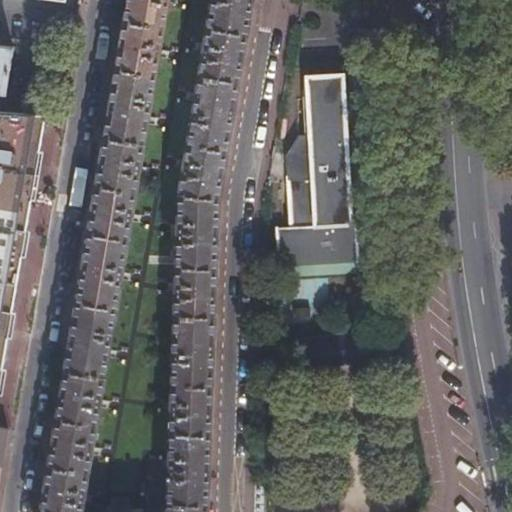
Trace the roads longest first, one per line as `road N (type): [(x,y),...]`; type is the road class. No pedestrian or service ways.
road 1 (residential): [(11,511),(91,0)]
road 2 (residential): [(273,0),(240,181),(225,511)]
road 3 (primary): [(511,479),(468,200),(461,0)]
